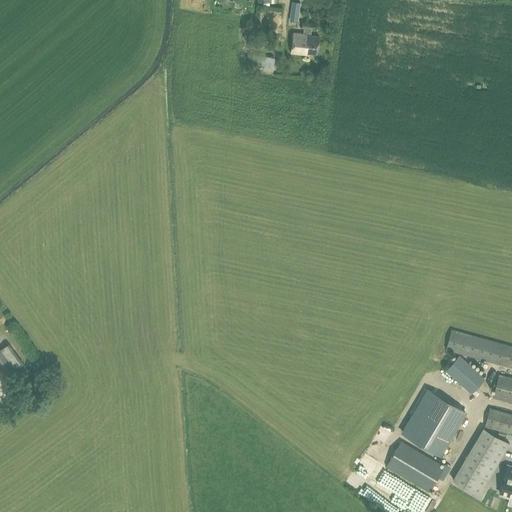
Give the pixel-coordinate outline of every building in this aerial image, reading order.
[(292,1),(290,16),(299,17),(301,2),(292,1)] [(311,35),(311,34),(311,29),(314,29),(314,22),(302,21),(301,28),(304,28),(303,33),(293,32),(291,52),(308,54),(308,53),(317,54),(319,36),(311,35)] [(273,68),(274,57),(254,53),(252,64),(273,68)] [(511,367),(511,346),(451,330),(446,349),(511,367)] [(15,369),(18,367),(24,363),(9,343),(4,346),(0,349),(0,362),(9,374),(15,369)] [(449,374),(471,393),(485,377),(459,354),(445,370),(449,374)] [(511,398),(511,378),(499,374),(493,394),(511,398)] [(467,415),(430,393),(404,436),(441,458),(467,415)] [(511,433),(511,414),(490,408),(485,426),(511,433)] [(484,428),(453,480),(479,495),(509,443),(484,428)] [(437,477),(443,480),(449,469),(401,441),(386,466),(429,491),(437,477)] [(503,479),(504,479),(500,492),(503,494),(502,496),(509,498),(509,496),(511,496),(511,465),(511,466),(507,465),(503,479)]
